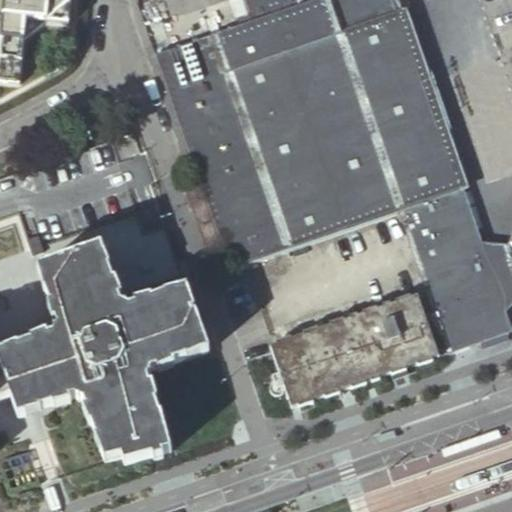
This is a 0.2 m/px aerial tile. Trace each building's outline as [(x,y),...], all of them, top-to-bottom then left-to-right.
[(0,0),(0,83),(6,23),(46,27),(48,0),(0,0)] [(396,209),(446,351),(507,330),(502,313),(477,243),(391,0),(238,0),(246,20),(152,55),(225,268),(396,209)] [(511,229),(503,245),(511,266),(511,229)] [(511,266),(503,245),(477,243),(502,313),(511,303),(511,266)] [(0,349),(0,400),(6,398),(12,415),(75,393),(98,458),(126,448),(130,461),(165,449),(138,372),(202,350),(181,287),(124,307),(113,304),(111,297),(91,244),(29,266),(48,319),(50,323),(44,334),(0,349)] [(282,417),(432,364),(406,289),(264,337),(256,339),(282,417)] [(393,434),(375,440),(377,448),(396,442),(393,434)]
